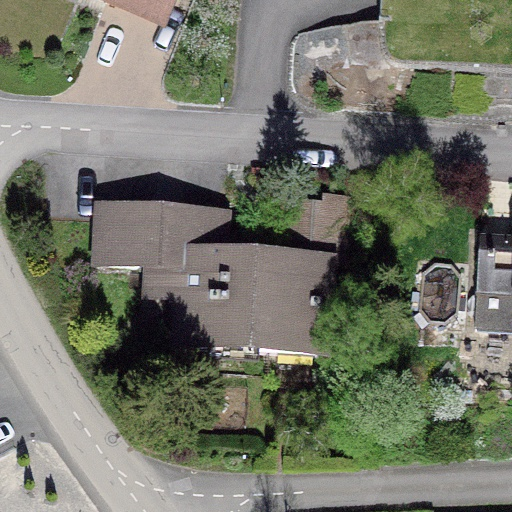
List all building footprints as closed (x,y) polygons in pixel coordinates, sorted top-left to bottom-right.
[(109,0),(158,19),(165,0),(109,0)] [(288,201),(285,254),(348,257),(351,196),(322,195),(322,203),(288,201)] [(172,304),(170,352),(343,361),(348,257),(285,254),(227,251),(230,210),(94,203),(91,267),(143,270),(141,303),(172,304)] [(511,254),(479,253),(474,331),(511,333),(511,254)] [(0,389),(0,424),(16,415),(0,389)] [(0,459),(32,441),(16,415),(0,424),(0,459)]
